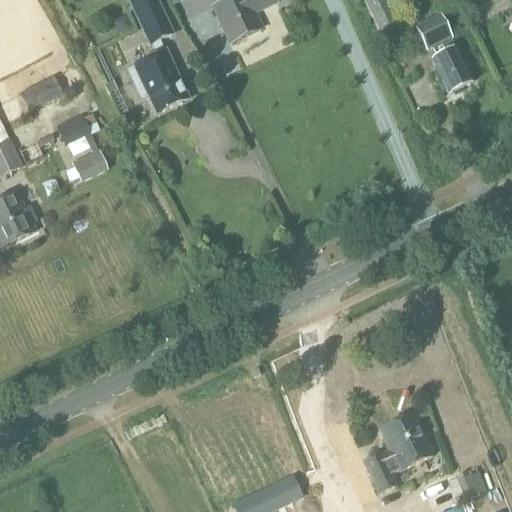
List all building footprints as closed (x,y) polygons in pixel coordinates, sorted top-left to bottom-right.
[(137,0),(135,1),(155,45),(155,44),(160,55),(138,66),(139,67),(132,70),(145,98),(152,94),(161,114),(192,100),(164,40),(177,34),(160,0),(137,0)] [(233,0),(213,10),(230,46),(262,31),(255,16),(277,6),(274,0),(233,0)] [(364,0),(362,1),(381,39),(400,30),(385,0),(364,0)] [(427,32),(423,34),(431,51),(439,47),(442,52),(454,47),(451,41),(443,24),(427,32)] [(473,85),(456,51),(432,64),(448,97),(473,85)] [(53,82),(25,83),(27,107),(54,106),(53,82)] [(50,128),(56,144),(82,133),(75,117),(50,128)] [(11,135),(0,139),(0,187),(29,175),(11,135)] [(97,154),(72,166),(81,187),(108,175),(97,154)] [(25,212),(17,195),(0,203),(0,247),(2,251),(36,234),(32,226),(36,224),(30,210),(25,212)] [(258,369),(251,372),(254,380),(262,376),(258,369)] [(383,461),(382,457),(365,465),(379,495),(396,488),(391,478),(432,459),(413,419),(381,434),(392,457),(383,461)] [(226,508),(228,511),(277,511),(297,502),(286,478),(226,508)]
